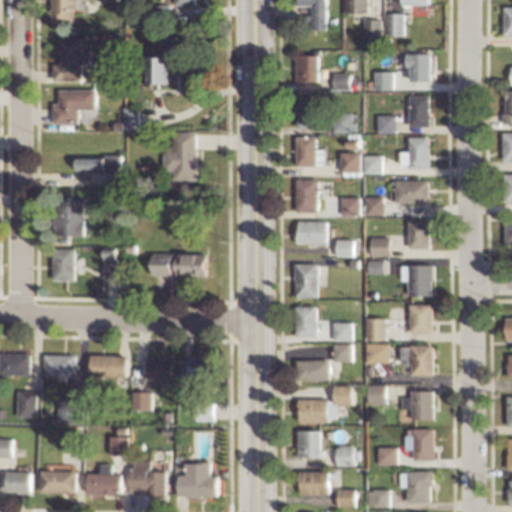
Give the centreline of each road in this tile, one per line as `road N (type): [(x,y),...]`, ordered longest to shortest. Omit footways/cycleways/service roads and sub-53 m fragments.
road 1 (residential): [(467,0),(470,511)]
road 2 (tertiary): [(252,0),(255,511)]
road 3 (residential): [(17,0),(17,319)]
road 4 (residential): [(255,325),(0,318)]
